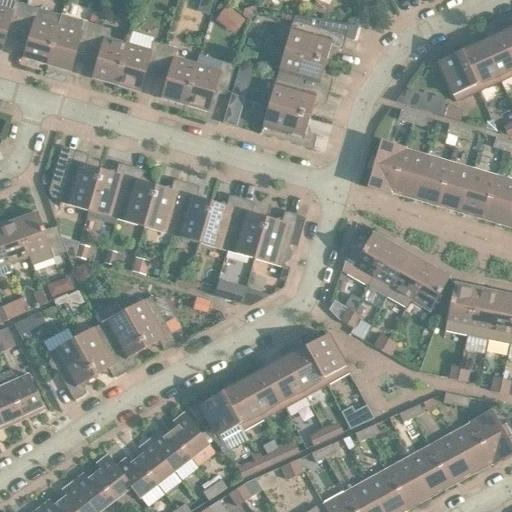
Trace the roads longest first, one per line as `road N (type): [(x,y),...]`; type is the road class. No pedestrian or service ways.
road 1 (residential): [(0,482),(120,406),(299,310),(336,191)]
road 2 (residential): [(336,191),(36,103)]
road 3 (residential): [(336,191),(364,96),(402,44),(490,0)]
